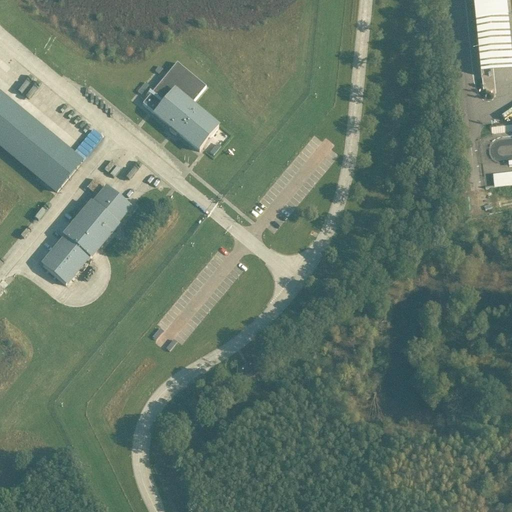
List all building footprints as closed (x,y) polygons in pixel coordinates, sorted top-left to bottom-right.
[(511,60),(505,0),(474,0),(481,63),(511,60)] [(200,153),(203,149),(209,141),(219,130),(191,107),(192,105),(205,91),(206,89),(177,64),(174,68),(143,106),(146,108),(147,109),(147,110),(154,115),(171,129),(169,131),(176,137),(177,134),(200,153)] [(0,146),(37,177),(55,192),(57,194),(81,165),(71,157),(61,148),(21,115),(0,97),(0,146)] [(95,180),(87,190),(96,197),(104,188),(95,180)] [(89,259),(90,260),(118,226),(117,225),(131,209),(130,208),(127,212),(105,194),(108,190),(94,206),(93,205),(64,239),(66,240),(43,268),(66,287),(89,259)] [(296,331),(291,334),(297,344),(302,341),(296,331)] [(256,360),(238,371),(244,382),(263,371),(256,360)] [(212,386),(206,389),(211,398),(217,394),(212,386)]
